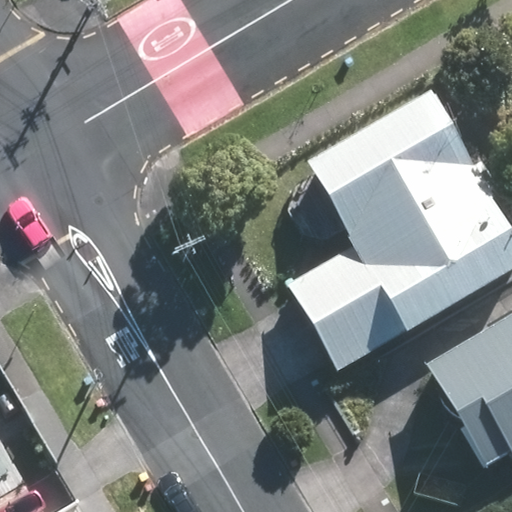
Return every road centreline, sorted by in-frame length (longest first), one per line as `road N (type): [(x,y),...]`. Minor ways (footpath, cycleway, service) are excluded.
road 1 (residential): [(239,511),(74,231),(36,148)]
road 2 (residential): [(289,0),(36,148)]
